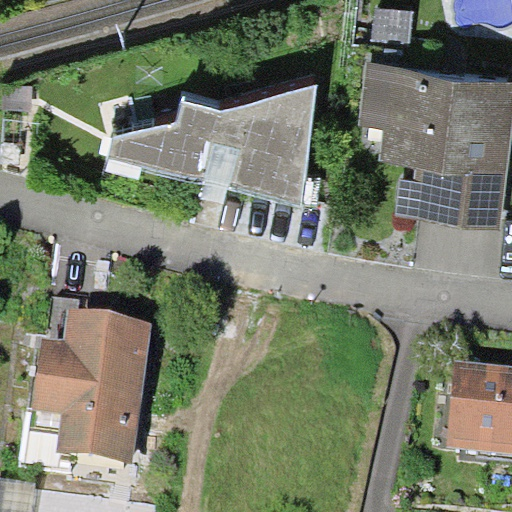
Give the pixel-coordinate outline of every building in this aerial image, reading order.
[(369,43),(402,47),(406,13),(373,10),(369,43)] [(452,218),(487,222),(503,82),(368,67),(362,120),(388,123),(384,154),(458,163),(452,218)] [(224,183),(296,201),(310,78),(215,103),(178,94),(173,115),(150,121),(140,162),(200,177),(210,138),(234,144),(224,183)] [(118,474),(137,345),(71,336),(75,311),(46,307),(38,364),(41,364),(33,425),(22,423),(13,469),(65,477),(67,466),(118,474)] [(451,455),(511,461),(511,393),(458,388),(451,455)]
